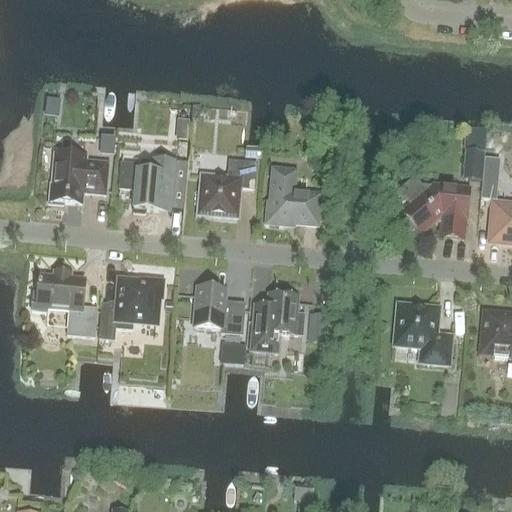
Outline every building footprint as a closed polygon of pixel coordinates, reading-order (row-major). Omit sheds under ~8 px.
[(103,135),(102,147),(116,149),(117,137),(103,135)] [(256,161),(257,149),(245,149),(244,160),(256,161)] [(482,184),(485,155),(465,154),(463,183),(482,184)] [(106,199),(108,167),(86,165),(86,160),(71,159),(71,157),(54,156),(50,205),(82,208),(83,197),(106,199)] [(500,163),(485,162),(481,203),(496,204),(500,163)] [(122,165),(119,198),(120,198),(121,192),(135,193),(133,216),(146,217),(146,214),(158,215),(172,216),(174,191),(176,165),(151,163),(150,176),(138,175),(139,167),(122,165)] [(240,192),(254,193),(257,167),(229,164),(228,181),(201,178),(198,218),(237,222),(240,192)] [(317,229),(320,199),(295,197),(290,191),(291,176),(295,177),(295,176),(273,174),(271,207),(269,206),(267,226),(287,228),(287,226),(317,229)] [(469,193),(433,189),(433,190),(421,189),(414,180),(397,195),(409,210),(402,215),(406,220),(406,224),(407,227),(409,230),(413,232),(417,232),(420,237),(435,224),(442,225),(440,241),(463,243),(465,221),(466,221),(469,193)] [(511,209),(494,208),(491,245),(511,246),(511,209)] [(82,311),(84,283),(70,282),(71,277),(64,277),(64,281),(39,279),(39,289),(38,289),(38,292),(38,298),(32,297),(31,316),(46,317),(47,312),(69,314),(66,340),(94,342),(97,312),(82,311)] [(161,303),(163,285),(140,283),(140,286),(119,284),(117,313),(101,312),(98,343),(114,345),(115,333),(132,334),(133,325),(156,327),(158,303),(161,303)] [(225,293),(197,291),(194,331),(221,333),(220,337),(242,339),(245,310),(224,308),(225,293)] [(293,339),(296,300),(270,297),(267,326),(254,325),(252,354),(276,356),(278,337),(293,339)] [(166,305),(165,315),(173,316),(174,306),(166,305)] [(398,309),(394,349),(421,351),(420,366),(448,368),(451,340),(436,339),(438,313),(398,309)] [(310,317),(307,345),(326,347),(328,318),(310,317)] [(511,319),(485,317),(481,357),(495,358),(494,361),(507,362),(507,359),(511,359),(511,319)] [(225,348),(224,368),(243,369),(245,350),(225,348)] [(79,483),(82,480),(83,476),(80,472),(75,471),(72,474),(71,479),(74,483),(79,483)] [(313,492),(309,492),(295,490),(294,506),(307,508),(312,508),(313,495),(313,492)]
